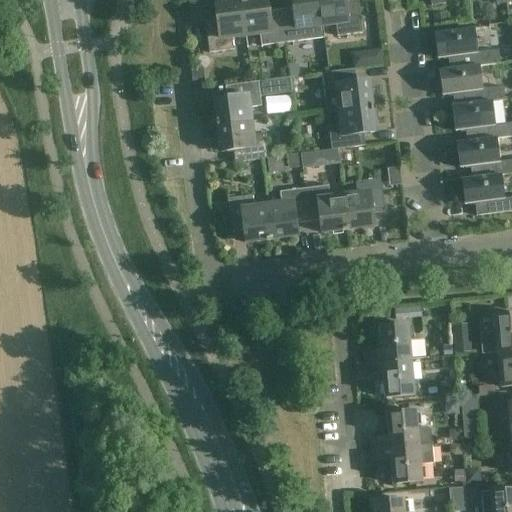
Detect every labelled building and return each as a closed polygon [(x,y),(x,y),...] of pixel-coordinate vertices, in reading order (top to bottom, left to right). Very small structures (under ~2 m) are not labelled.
[(285,43),(281,10),(269,11),(267,0),(264,0),(241,3),(245,36),(258,34),(260,46),(285,43)] [(291,0),(293,8),(281,10),(285,43),(309,40),(323,38),(322,26),(318,0),(291,0)] [(345,0),(318,0),(322,26),(335,24),(337,36),(362,33),(357,0),(355,0),(345,1),(345,0)] [(231,38),(245,36),(241,3),(215,6),(217,18),(204,20),(208,53),(233,50),(231,38)] [(446,58),(447,70),(478,66),(478,68),(498,65),(497,50),(476,53),(473,28),(432,34),(435,59),(446,58)] [(481,90),(478,68),(478,66),(447,70),(437,72),(440,95),(451,94),(453,106),(490,101),(490,102),(503,101),(501,87),(481,90)] [(327,112),(339,111),(339,110),(371,106),(368,80),(356,82),(354,70),(322,74),(325,98),(327,112)] [(262,95),(294,93),(293,78),(261,80),(262,95)] [(218,126),(250,122),(249,108),(261,106),(258,82),(225,86),(227,98),(214,100),(218,126)] [(453,106),(450,106),(453,131),(463,130),(464,142),(495,138),(495,139),(511,136),(511,122),(493,125),(490,102),(490,101),(453,106)] [(374,132),(371,106),(339,110),(339,111),(340,124),(329,125),(332,150),(364,146),(363,133),(374,132)] [(252,135),(250,122),(218,126),(221,152),(233,150),(235,163),(268,158),(264,134),(252,135)] [(464,142),(454,143),(458,168),(468,167),(469,178),(500,174),(500,176),(511,174),(511,159),(498,162),(495,139),(495,138),(464,142)] [(309,154),(301,155),(302,170),(311,169),(309,154)] [(301,155),(287,157),(288,169),(302,168),(301,155)] [(469,178),(459,180),(462,205),(472,204),(474,216),(511,211),(511,197),(503,199),(500,176),(500,174),(469,178)] [(357,195),(344,196),(348,228),(374,225),(372,213),(384,212),(380,180),(355,183),(357,195)] [(348,228),(344,196),(330,198),(328,186),(304,189),(309,222),(320,220),(322,232),(348,228)] [(281,205),(268,206),(272,238),(298,235),(296,223),(309,222),(304,189),(279,192),(281,205)] [(246,241),(272,238),(268,206),(253,208),(252,196),(228,199),(232,232),(244,230),(246,241)] [(495,333),(480,334),(482,354),(497,352),(511,350),(511,314),(494,316),(495,333)] [(380,351),(363,352),(364,364),(410,360),(410,359),(420,358),(419,340),(408,341),(407,324),(378,327),(379,331),(376,333),(376,342),(380,344),(380,351)] [(454,353),(470,352),(469,324),(453,324),(454,353)] [(511,350),(497,352),(500,387),(511,386),(511,350)] [(410,360),(364,364),(365,375),(382,373),(385,398),(413,395),(410,360)] [(495,396),(495,386),(478,387),(479,397),(495,396)] [(372,438),(373,450),(432,446),(430,430),(427,428),(416,429),(414,411),(386,413),(388,437),(372,438)] [(432,446),(373,450),(374,462),(390,460),(391,469),(387,471),(388,480),(392,482),(392,484),(421,481),(419,465),(433,463),(432,446)] [(490,492),(480,493),(481,511),(511,511),(511,489),(490,491),(490,492)] [(403,511),(402,499),(374,502),(375,511),(403,511)]
